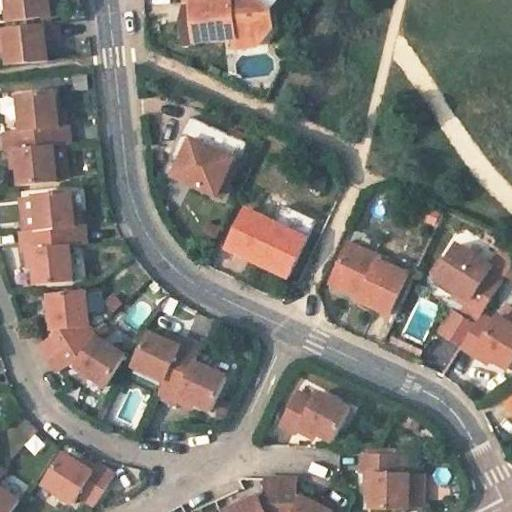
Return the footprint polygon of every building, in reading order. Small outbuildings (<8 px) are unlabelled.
[(16,0),(18,12),(53,8),(61,7),(60,0),(16,0)] [(204,41),(242,36),(243,41),(273,37),(283,28),(271,10),(257,0),(220,0),(199,2),(204,41)] [(54,16),(62,15),(61,7),(53,8),(54,16)] [(15,37),(17,54),(56,50),(54,32),(68,30),(66,14),(62,15),(54,16),(1,22),(4,38),(15,37)] [(69,116),(64,80),(29,84),(33,121),(34,124),(48,122),(50,139),(64,138),(64,139),(74,138),(80,137),(77,115),(69,116)] [(200,140),(190,163),(184,176),(225,195),(250,139),(199,116),(191,135),(200,140)] [(29,140),(32,175),(68,171),(68,169),(64,139),(64,138),(50,139),(48,122),(34,124),(33,121),(17,123),(19,141),(29,140)] [(190,163),(200,140),(191,135),(180,159),(190,163)] [(74,138),(64,139),(68,169),(78,167),(74,138)] [(88,201),(86,182),(50,185),(54,224),(65,222),(68,239),(83,237),(83,239),(100,237),(98,215),(97,215),(89,216),(88,201)] [(88,201),(89,216),(97,215),(95,201),(88,201)] [(325,216),(294,202),(285,221),(316,235),(325,216)] [(238,246),(299,274),(316,235),(285,221),(256,207),(238,246)] [(47,244),(51,277),(87,273),(83,239),(83,237),(68,239),(65,222),(54,224),(51,224),(50,222),(38,223),(41,244),(47,244)] [(343,274),(375,289),(371,296),(400,309),(417,271),(388,258),(390,254),(359,240),(343,274)] [(445,276),(479,297),(478,299),(493,308),(511,276),(511,269),(466,242),(445,276)] [(375,289),(343,274),(340,281),(340,282),(371,296),(375,289)] [(63,349),(106,322),(102,314),(98,282),(63,286),(69,328),(55,337),(63,349)] [(492,311),(471,344),(484,352),(485,352),(488,347),(500,354),(500,355),(511,361),(511,316),(508,314),(505,319),(492,311)] [(139,342),(108,325),(106,322),(63,349),(70,362),(86,353),(122,374),(139,342)] [(147,354),(180,369),(184,359),(200,365),(206,353),(207,354),(214,338),(194,329),(191,336),(160,323),(147,354)] [(500,354),(488,347),(485,352),(484,352),(497,359),(500,355),(500,354)] [(192,383),(225,397),(239,367),(207,354),(206,353),(200,365),(184,359),(180,369),(178,373),(177,372),(172,383),(189,390),(192,383)] [(310,413),(342,428),(358,396),(325,381),(322,389),(305,381),(291,413),(307,420),(310,413)] [(375,486),(374,501),(409,505),(413,471),(402,470),(404,450),(368,446),(366,467),(369,467),(377,468),(375,486)] [(51,478),(81,497),(85,490),(101,500),(121,469),(113,465),(106,460),(101,467),(71,448),(51,478)] [(377,468),(369,467),(367,485),(375,486),(377,468)] [(232,511),(282,511),(283,471),(267,470),(265,490),(229,506),(232,511)] [(331,511),(333,509),(298,492),(299,473),(294,473),(283,471),(282,511),(331,511)] [(0,511),(11,511),(22,495),(0,480),(0,511)]
